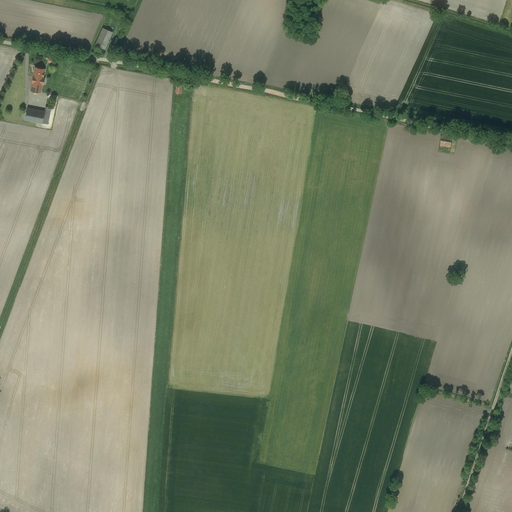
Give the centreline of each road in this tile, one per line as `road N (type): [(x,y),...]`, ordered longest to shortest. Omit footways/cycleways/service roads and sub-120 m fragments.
road 1 (track): [(0,41),(511,140)]
road 2 (track): [(511,347),(458,511)]
